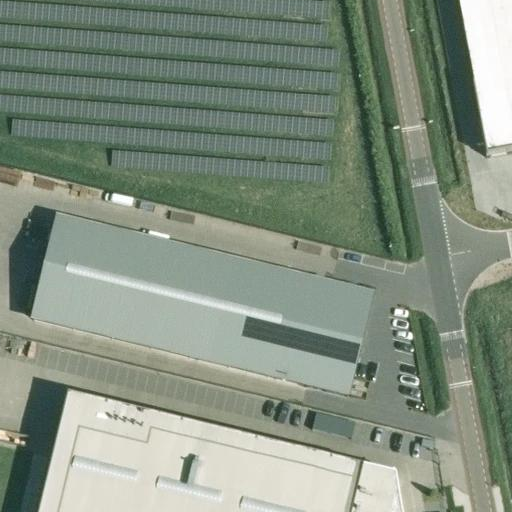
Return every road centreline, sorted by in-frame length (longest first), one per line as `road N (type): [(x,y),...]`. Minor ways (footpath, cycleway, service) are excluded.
road 1 (secondary): [(436,261),(387,0)]
road 2 (secondary): [(483,511),(436,261)]
